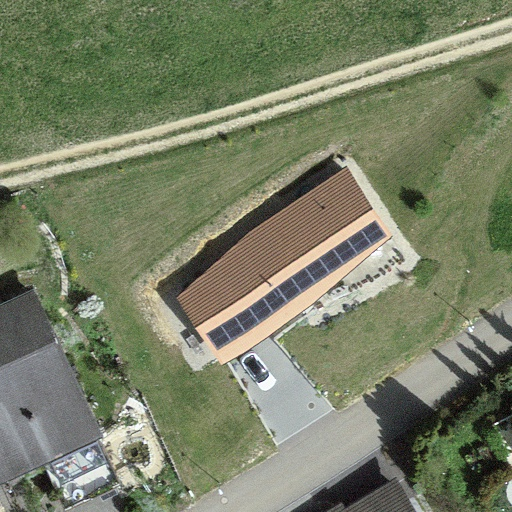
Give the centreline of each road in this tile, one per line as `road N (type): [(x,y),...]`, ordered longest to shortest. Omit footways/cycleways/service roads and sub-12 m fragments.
road 1 (track): [(0,185),(233,130),(511,36)]
road 2 (residential): [(511,332),(236,511)]
